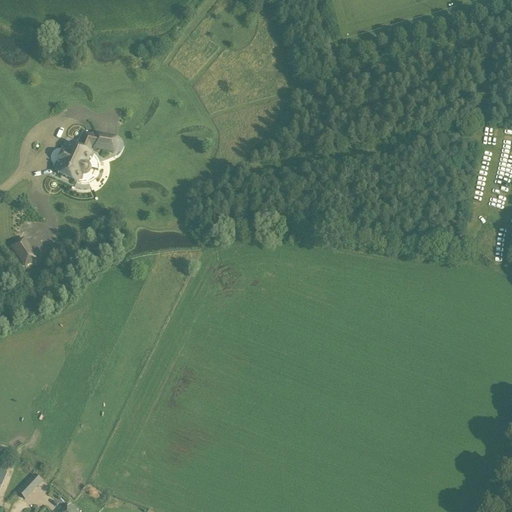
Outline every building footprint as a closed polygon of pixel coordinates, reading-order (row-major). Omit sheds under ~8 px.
[(117,137),(96,134),(95,136),(83,134),(78,147),(70,144),(66,154),(63,153),(58,164),(61,165),(56,174),(77,184),(81,176),(82,176),(84,176),(85,176),(87,176),(88,175),(89,174),(90,173),(90,172),(91,170),(91,169),(91,168),(91,167),(91,166),(90,165),(89,164),(89,163),(88,163),(88,162),(91,154),(89,153),(91,148),(93,148),(93,150),(115,154),(117,137)] [(99,180),(102,171),(97,169),(94,178),(99,180)] [(24,269),(37,260),(23,238),(10,247),(24,269)] [(9,465),(0,462),(0,493),(7,474),(6,474),(9,465)] [(31,478),(26,485),(34,492),(39,486),(31,478)]
